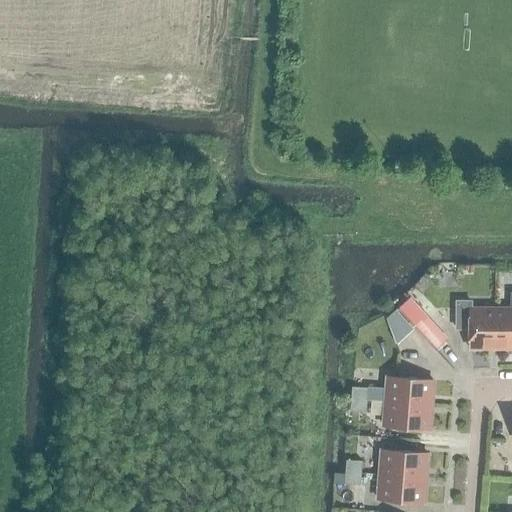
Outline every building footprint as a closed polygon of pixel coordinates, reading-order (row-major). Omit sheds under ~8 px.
[(509,309),(494,309),(494,349),(511,348),(511,292),(509,293),(509,309)] [(431,348),(445,337),(410,293),(396,303),(431,348)] [(469,329),(469,349),(494,349),(494,309),(470,309),(470,302),(456,302),(456,329),(469,329)] [(385,402),(430,405),(432,380),(387,377),(385,402)] [(367,388),(351,387),(350,399),(366,400),(367,388)] [(365,412),(366,400),(350,399),(349,411),(365,412)] [(430,405),(385,402),(383,427),(428,430),(430,405)] [(381,450),(380,475),(425,478),(427,453),(381,450)] [(361,473),(362,461),(346,460),(345,472),(361,473)] [(345,472),(344,484),(360,485),(361,473),(345,472)] [(380,475),(378,500),(423,503),(425,478),(380,475)]
